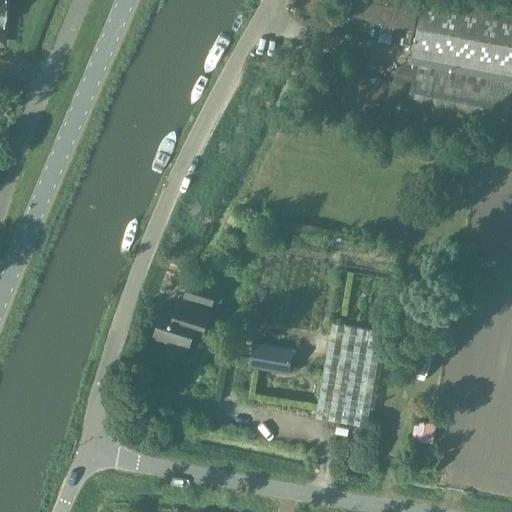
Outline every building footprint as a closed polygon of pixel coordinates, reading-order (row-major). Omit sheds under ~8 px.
[(0,0),(0,12),(10,13),(10,0),(0,0)] [(312,67),(303,107),(404,127),(406,118),(503,138),(502,145),(511,146),(511,116),(509,116),(511,98),(511,3),(495,0),(352,0),(349,19),(381,25),(379,38),(414,45),(411,62),(398,68),(393,82),(312,67)] [(10,13),(0,12),(0,45),(7,45),(10,13)] [(185,298),(212,306),(213,305),(221,308),(225,293),(217,290),(189,282),(185,298)] [(163,309),(154,338),(189,349),(194,335),(202,338),(210,314),(177,303),(174,313),(163,309)] [(366,426),(382,331),(331,322),(315,417),(366,426)] [(252,343),(248,366),(288,373),(292,350),(252,343)] [(416,419),(412,439),(431,442),(435,423),(416,419)]
